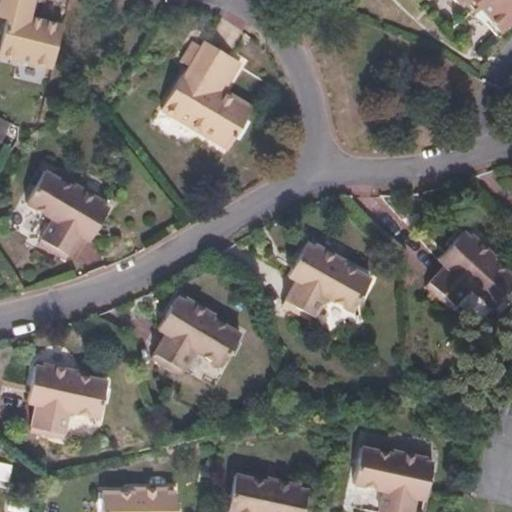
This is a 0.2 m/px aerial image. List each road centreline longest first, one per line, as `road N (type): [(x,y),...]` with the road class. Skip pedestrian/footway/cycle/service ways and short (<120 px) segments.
road 1 (residential): [(325,166),(108,286),(0,313)]
road 2 (residential): [(233,0),(292,54),(325,166)]
road 3 (residential): [(511,148),(418,173),(325,166)]
